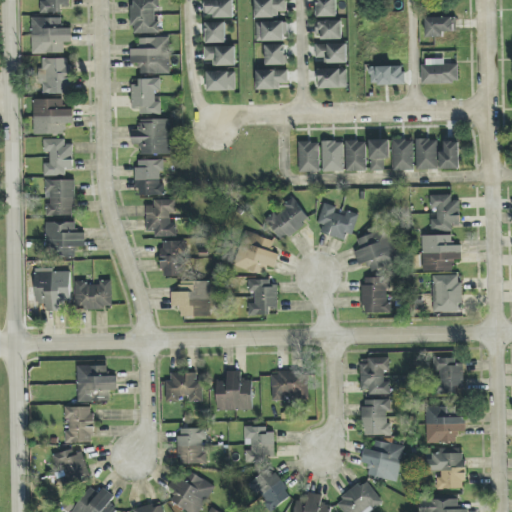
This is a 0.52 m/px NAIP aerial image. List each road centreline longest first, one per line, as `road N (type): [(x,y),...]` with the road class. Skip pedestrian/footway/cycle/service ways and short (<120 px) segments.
road 1 (residential): [(502,511),(487,0)]
road 2 (secondary): [(20,511),(8,0)]
road 3 (residential): [(0,344),(511,334)]
road 4 (residential): [(490,112),(208,119),(192,82),(189,0)]
road 5 (residential): [(149,341),(110,190),(104,0)]
road 6 (residential): [(323,454),(335,423),(320,275)]
